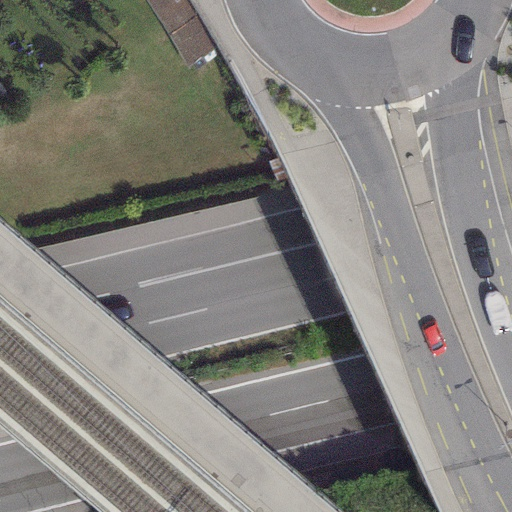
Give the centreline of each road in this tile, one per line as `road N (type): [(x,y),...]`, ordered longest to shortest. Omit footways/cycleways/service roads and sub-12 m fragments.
road 1 (motorway): [(0,485),(511,362)]
road 2 (primary): [(334,65),(437,363),(505,511)]
road 3 (motorway): [(511,210),(193,309)]
road 4 (motorway): [(511,236),(193,309)]
road 5 (primary): [(511,327),(464,163),(453,37)]
road 6 (motorway): [(193,309),(0,362)]
road 7 (primary): [(334,65),(379,68),(421,59),(453,37)]
